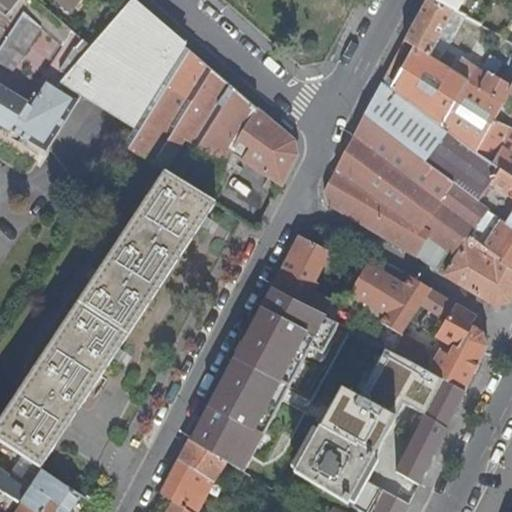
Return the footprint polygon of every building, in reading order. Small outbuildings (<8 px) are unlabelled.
[(0,0),(12,11),(20,0),(0,0)] [(0,0),(0,13),(6,18),(12,11),(0,0)] [(81,0),(60,0),(72,11),(81,0)] [(427,0),(405,41),(504,104),(509,93),(511,87),(511,85),(496,76),(502,62),(490,55),(483,66),(463,54),(450,45),(439,38),(453,14),(427,0)] [(511,0),(427,0),(453,14),(464,19),(503,39),(511,20),(511,0)] [(143,116),(185,47),(131,2),(91,49),(85,55),(77,48),(72,49),(61,69),(61,73),(69,75),(143,116)] [(44,21),(24,9),(0,46),(0,65),(12,73),(44,21)] [(464,19),(453,14),(439,38),(450,43),(458,31),(464,19)] [(511,44),(503,39),(464,19),(458,31),(472,38),(505,55),(511,58),(511,44)] [(450,43),(450,45),(463,54),(469,44),(472,38),(458,31),(450,43)] [(382,84),(476,153),(494,121),(504,104),(405,41),(382,84)] [(490,55),(469,44),(463,54),(483,66),(490,55)] [(236,90),(185,47),(143,116),(134,129),(124,145),(166,172),(204,195),(228,157),(232,160),(236,154),(282,184),(298,156),(295,140),(236,90)] [(511,58),(505,55),(502,62),(511,67),(511,58)] [(46,152),(80,98),(45,76),(37,88),(26,105),(11,131),(20,137),(29,142),(46,152)] [(507,225),(511,227),(511,176),(476,153),(382,84),(364,118),(408,148),(463,186),(489,209),(488,211),(507,225)] [(0,124),(11,131),(26,105),(0,88),(0,124)] [(436,270),(446,254),(449,249),(459,256),(488,211),(489,209),(463,186),(408,148),(364,118),(354,136),(324,190),(328,207),(436,270)] [(476,153),(511,176),(511,129),(494,121),(476,153)] [(17,142),(26,147),(29,142),(20,137),(17,142)] [(216,202),(204,195),(166,172),(0,422),(2,423),(0,425),(0,440),(22,455),(41,467),(216,202)] [(455,261),(445,276),(496,305),(511,301),(511,227),(507,225),(488,211),(459,256),(449,249),(446,254),(455,261)] [(333,253),(297,236),(270,287),(306,306),(333,253)] [(404,286),(368,265),(345,301),(373,318),(401,335),(401,334),(405,328),(429,289),(410,277),(404,286)] [(306,306),(270,287),(189,442),(202,448),(228,462),(244,470),(308,348),(323,356),(340,324),(306,306)] [(429,289),(405,328),(401,334),(401,335),(392,352),(413,363),(425,331),(453,347),(449,355),(440,351),(429,372),(466,391),(487,347),(483,331),(471,326),(476,316),(429,289)] [(392,352),(385,349),(357,397),(338,387),(291,473),(358,511),(406,511),(466,391),(429,372),(413,363),(392,352)] [(189,442),(179,462),(214,484),(228,462),(202,448),(189,442)] [(179,462),(161,496),(174,505),(184,511),(197,511),(214,484),(179,462)] [(0,487),(31,508),(27,511),(44,511),(47,509),(52,511),(69,511),(81,494),(43,469),(29,490),(8,477),(9,474),(0,468),(0,487)] [(0,511),(52,511),(47,509),(44,511),(27,511),(31,508),(0,487),(0,511)]
